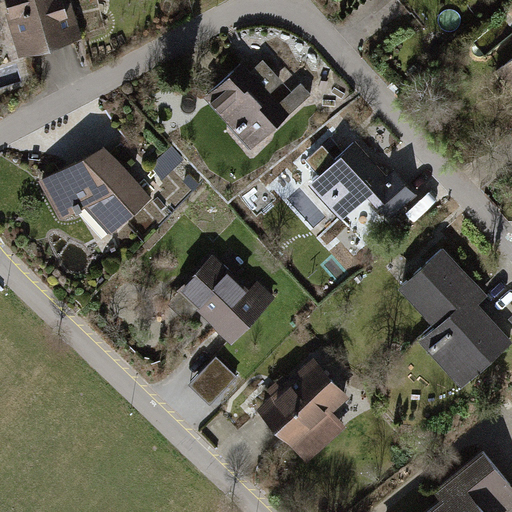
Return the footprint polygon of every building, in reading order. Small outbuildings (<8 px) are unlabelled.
[(74,42),(61,0),(1,0),(21,59),(74,42)] [(511,58),(491,76),(511,100),(511,58)] [(241,64),(202,102),(252,154),(292,117),(241,64)] [(410,203),(357,145),(302,195),(334,229),(360,205),(382,229),(410,203)] [(103,152),(37,185),(64,227),(85,213),(109,239),(151,203),(103,152)] [(482,300),(439,254),(400,290),(437,329),(417,347),(462,395),(511,348),(473,308),(482,300)] [(215,261),(180,296),(230,347),(275,303),(257,286),(245,298),(228,280),(231,277),(215,261)] [(216,360),(192,385),(210,403),(234,378),(216,360)] [(312,365),(259,412),(308,467),(348,432),(332,413),(345,401),(312,365)] [(444,498),(426,511),(505,511),(511,506),(511,485),(484,451),(436,489),(444,498)]
